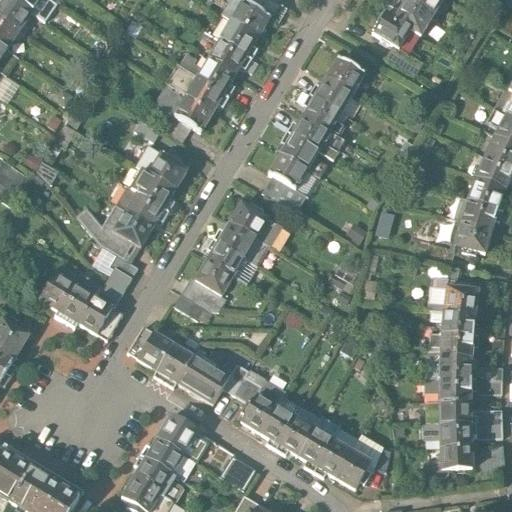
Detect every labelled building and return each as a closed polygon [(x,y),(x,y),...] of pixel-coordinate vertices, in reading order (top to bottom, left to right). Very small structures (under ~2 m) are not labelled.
[(11,0),(5,0),(0,7),(0,18),(20,33),(33,15),(11,0)] [(11,0),(33,15),(44,0),(11,0)] [(281,8),(267,0),(257,0),(253,7),(274,19),(281,8)] [(439,0),(404,0),(402,4),(429,19),(441,0),(439,0)] [(402,4),(391,22),(408,33),(418,38),(429,19),(402,4)] [(244,5),(232,24),(259,41),(271,22),(244,5)] [(0,18),(0,46),(6,52),(20,33),(0,18)] [(372,36),(394,49),(397,51),(408,33),(391,22),(383,18),(372,36)] [(133,22),(126,34),(135,40),(142,28),(133,22)] [(232,24),(221,43),(248,59),(259,41),(232,24)] [(221,43),(209,62),(236,78),(248,59),(221,43)] [(0,46),(0,74),(4,78),(17,60),(6,52),(0,46)] [(394,49),(387,60),(416,77),(422,66),(397,51),(394,49)] [(186,55),(177,68),(198,81),(203,72),(194,65),(197,62),(186,55)] [(203,72),(198,81),(224,97),(236,78),(209,62),(203,72)] [(334,62),(323,80),(351,97),(362,79),(334,62)] [(491,73),(474,63),(470,71),(486,81),(491,73)] [(177,68),(165,87),(186,99),(198,81),(177,68)] [(323,80),(312,99),(340,116),(351,97),(323,80)] [(198,81),(186,99),(213,116),(224,97),(198,81)] [(472,90),(463,86),(459,93),(468,98),(472,90)] [(154,106),(175,118),(186,99),(165,87),(154,106)] [(186,99),(175,118),(201,135),(213,116),(186,99)] [(312,99),(300,117),(329,134),(340,116),(312,99)] [(427,116),(417,109),(407,126),(418,133),(427,116)] [(52,116),(47,126),(56,131),(61,121),(52,116)] [(344,118),(340,116),(329,134),(336,139),(342,128),(339,126),(344,118)] [(511,120),(504,116),(492,136),(511,147),(511,120)] [(300,117),(289,136),(317,153),(321,146),(329,134),(300,117)] [(160,134),(141,122),(134,133),(153,144),(160,134)] [(433,123),(429,132),(437,136),(441,127),(433,123)] [(64,127),(54,145),(62,149),(65,150),(70,141),(76,145),(81,136),(64,127)] [(336,139),(329,134),(321,146),(334,154),(341,142),(336,139)] [(289,136),(278,154),(306,171),(317,153),(289,136)] [(511,147),(492,136),(482,157),(511,169),(511,166),(511,147)] [(421,137),(416,148),(426,153),(431,142),(421,137)] [(54,145),(45,162),(52,165),(62,149),(54,145)] [(29,157),(24,165),(35,172),(43,159),(35,154),(32,159),(29,157)] [(278,154),(266,173),(271,176),(294,191),(306,171),(278,154)] [(162,155),(150,174),(178,191),(190,172),(162,155)] [(482,157),(473,180),(502,192),(511,169),(482,157)] [(0,159),(0,201),(8,207),(28,179),(0,159)] [(132,190),(138,194),(166,211),(178,191),(150,174),(144,170),(132,190)] [(271,176),(259,195),(292,215),(303,196),(294,191),(271,176)] [(473,180),(466,202),(491,212),(495,201),(497,202),(502,192),(473,180)] [(128,188),(116,207),(126,213),(138,194),(132,190),(128,188)] [(138,194),(126,213),(154,230),(166,211),(138,194)] [(376,206),(369,202),(365,207),(373,212),(376,206)] [(466,202),(458,225),(489,234),(491,224),(487,222),(491,212),(466,202)] [(235,204),(224,223),(252,240),(263,221),(235,204)] [(87,210),(76,219),(99,248),(130,266),(139,249),(114,234),(126,213),(116,207),(102,230),(87,210)] [(16,210),(5,226),(16,233),(20,226),(18,224),(24,215),(16,210)] [(154,230),(126,213),(114,234),(139,249),(141,251),(154,230)] [(391,221),(377,217),(372,236),(386,239),(391,221)] [(278,229),(263,221),(252,240),(266,249),(278,229)] [(224,223),(212,243),(240,259),(252,240),(224,223)] [(365,234),(351,225),(345,235),(352,240),(349,244),(355,248),(365,234)] [(458,225),(452,248),(483,255),(489,234),(458,225)] [(266,249),(252,240),(240,259),(255,268),(266,249)] [(93,268),(110,279),(115,271),(131,281),(138,271),(130,266),(99,248),(87,241),(80,254),(93,268)] [(212,243),(201,262),(229,278),(240,259),(212,243)] [(449,268),(454,252),(428,244),(423,264),(449,268)] [(240,259),(229,278),(243,287),(255,268),(240,259)] [(201,262),(189,282),(217,298),(229,278),(201,262)] [(346,270),(340,280),(351,286),(356,276),(346,270)] [(110,279),(97,301),(113,311),(131,281),(115,271),(110,279)] [(39,303),(59,315),(75,288),(55,276),(39,303)] [(426,312),(440,314),(443,291),(444,291),(445,282),(429,280),(426,312)] [(189,282),(180,298),(206,313),(217,312),(223,302),(217,298),(189,282)] [(59,315),(78,326),(94,300),(75,288),(59,315)] [(443,291),(440,314),(472,318),(475,295),(444,291),(443,291)] [(338,293),(334,301),(343,306),(348,298),(338,293)] [(206,313),(180,298),(173,309),(203,327),(210,315),(206,313)] [(78,326),(97,338),(113,311),(97,301),(94,300),(78,326)] [(113,311),(97,338),(107,344),(123,317),(113,311)] [(301,324),(286,314),(281,322),(290,327),(291,325),(297,329),(301,324)] [(440,314),(437,336),(467,340),(469,328),(471,328),(472,318),(440,314)] [(2,322),(0,325),(0,346),(19,357),(30,338),(2,322)] [(127,358),(136,363),(152,338),(143,332),(127,358)] [(367,341),(364,333),(354,336),(362,355),(374,354),(368,341),(367,341)] [(427,349),(437,349),(437,336),(428,336),(427,349)] [(437,349),(436,360),(467,360),(467,340),(437,336),(437,349)] [(152,338),(136,363),(155,374),(170,349),(152,338)] [(502,342),(476,340),(475,353),(501,355),(502,342)] [(0,372),(8,377),(19,357),(0,346),(0,372)] [(191,362),(170,349),(155,374),(176,387),(191,362)] [(65,350),(55,365),(66,372),(75,357),(65,350)] [(242,355),(235,367),(244,373),(252,360),(242,355)] [(436,360),(436,383),(465,382),(467,360),(436,360)] [(356,361),(351,368),(357,372),(362,365),(356,361)] [(225,383),(191,362),(176,387),(210,408),(221,391),(225,383)] [(388,365),(376,365),(376,377),(388,377),(388,365)] [(225,383),(221,391),(232,398),(247,375),(244,373),(235,367),(225,383)] [(501,370),(474,369),(474,382),(500,383),(501,370)] [(247,375),(232,398),(248,407),(263,382),(248,373),(247,375)] [(248,407),(236,426),(257,438),(273,411),(283,394),(263,382),(248,407)] [(436,396),(436,405),(468,405),(468,395),(466,395),(465,382),(436,383),(436,396)] [(500,397),(500,383),(474,382),(474,396),(500,397)] [(421,396),(436,396),(436,383),(421,383),(421,396)] [(379,401),(371,404),(374,412),(382,409),(379,401)] [(436,405),(436,428),(468,427),(468,405),(436,405)] [(291,421),(273,411),(257,438),(274,449),(291,421)] [(500,412),(473,412),(474,426),(500,426),(500,412)] [(322,417),(311,434),(330,445),(340,428),(322,417)] [(172,419),(158,442),(185,458),(199,435),(172,419)] [(311,434),(291,421),(274,449),(295,461),(311,434)] [(500,426),(474,426),(474,440),(500,440),(500,426)] [(436,441),(436,449),(468,449),(468,427),(436,428),(436,441)] [(421,442),(436,441),(436,428),(420,428),(421,442)] [(330,445),(311,434),(295,461),(313,472),(330,445)] [(358,440),(348,456),(368,468),(366,471),(371,471),(376,452),(377,451),(358,440)] [(158,442),(146,461),(174,477),(185,458),(158,442)] [(348,456),(330,445),(313,472),(332,484),(348,456)] [(468,471),(468,449),(436,449),(437,471),(468,471)] [(389,456),(376,452),(371,471),(384,477),(389,456)] [(0,502),(7,506),(27,473),(0,456),(0,502)] [(368,468),(348,456),(332,484),(351,495),(366,471),(368,468)] [(195,464),(185,458),(174,477),(177,480),(184,484),(195,464)] [(254,475),(229,460),(218,478),(243,493),(254,475)] [(146,461),(134,481),(162,497),(174,477),(146,461)] [(27,473),(7,506),(16,511),(71,511),(77,502),(27,473)] [(177,480),(174,477),(162,497),(175,505),(184,491),(174,485),(177,480)] [(141,511),(153,511),(162,497),(134,481),(123,501),(141,511)] [(244,500),(237,511),(258,511),(260,509),(244,500)]
